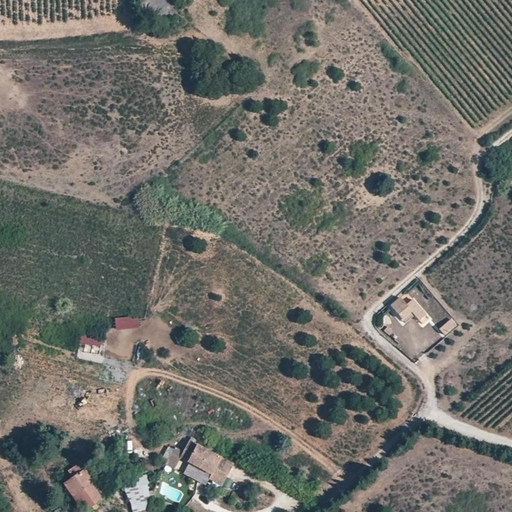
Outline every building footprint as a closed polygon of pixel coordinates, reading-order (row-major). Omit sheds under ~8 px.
[(406,302),(401,297),(392,304),(403,318),(412,311),(420,320),(427,315),(412,298),(406,302)] [(407,323),(416,316),(412,311),(403,318),(407,323)] [(115,318),(115,330),(139,328),(139,317),(115,318)] [(457,325),(452,319),(441,329),(447,335),(457,325)] [(84,351),(100,353),(102,339),(85,337),(84,351)] [(181,456),(224,482),(237,460),(194,435),(181,456)] [(63,482),(84,511),(105,497),(89,474),(94,470),(86,459),(68,471),(72,476),(63,482)] [(152,509),(147,485),(125,488),(134,511),(137,511),(136,511),(151,511),(150,509),(152,509)] [(70,511),(66,503),(50,511),(70,511)]
